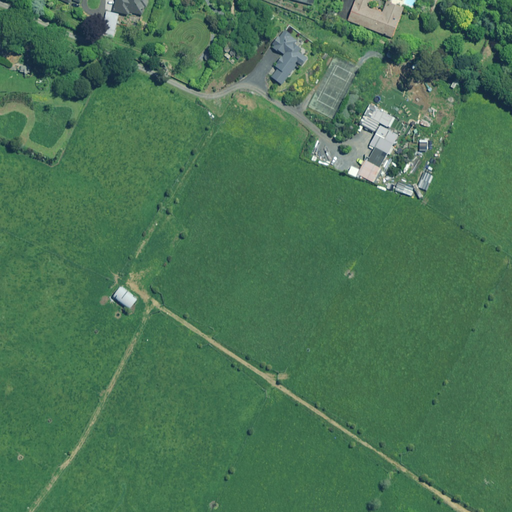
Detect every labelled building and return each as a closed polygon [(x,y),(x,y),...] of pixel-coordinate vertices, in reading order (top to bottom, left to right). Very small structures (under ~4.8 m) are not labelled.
[(116,0),(114,12),(129,15),(129,13),(132,14),(131,17),(136,18),(137,15),(142,16),(144,9),(146,9),(148,0),(116,0)] [(369,0),(355,0),(348,21),(392,38),(403,8),(387,2),(382,13),(367,8),(369,0)] [(119,15),(106,12),(102,37),(114,39),(119,15)] [(290,34),(283,29),(271,46),(283,55),(275,67),(277,69),(271,78),(282,85),(295,67),(300,70),(307,59),(299,53),(302,48),(296,44),(297,42),(289,36),(290,34)] [(398,136),(380,126),(369,146),(375,149),(370,158),(367,156),(364,162),(373,167),(373,166),(380,170),(398,136)] [(137,299),(121,288),(113,298),(130,310),(137,299)]
